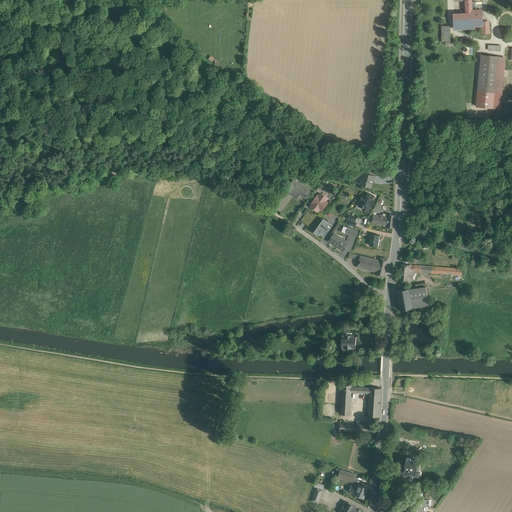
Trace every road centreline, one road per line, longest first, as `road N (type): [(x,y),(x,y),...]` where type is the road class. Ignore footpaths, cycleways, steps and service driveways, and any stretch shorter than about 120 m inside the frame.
road 1 (tertiary): [(389,293),(402,186),(408,0)]
road 2 (track): [(0,202),(111,173),(217,177),(251,197)]
road 3 (tertiary): [(374,508),(389,293)]
road 4 (residential): [(251,197),(389,293)]
